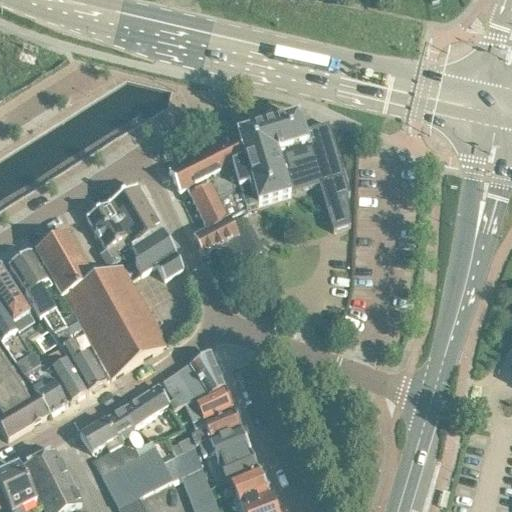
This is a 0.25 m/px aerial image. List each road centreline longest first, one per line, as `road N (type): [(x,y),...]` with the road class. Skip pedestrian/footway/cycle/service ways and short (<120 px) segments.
road 1 (primary): [(500,110),(45,0)]
road 2 (residential): [(0,241),(138,155),(221,325)]
road 3 (tertiary): [(429,402),(500,110)]
road 4 (residential): [(221,325),(0,463)]
road 5 (residential): [(429,402),(221,325)]
road 6 (residential): [(305,511),(221,325)]
